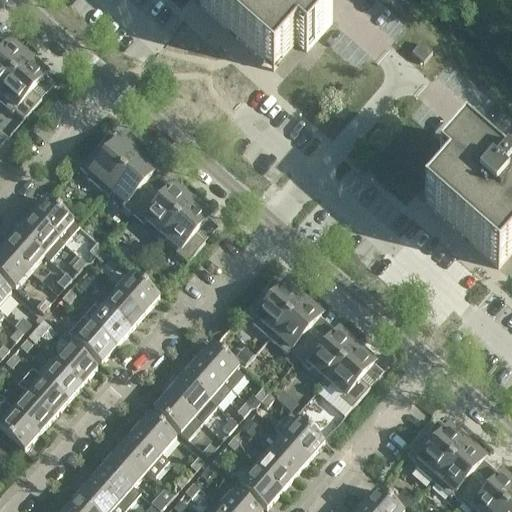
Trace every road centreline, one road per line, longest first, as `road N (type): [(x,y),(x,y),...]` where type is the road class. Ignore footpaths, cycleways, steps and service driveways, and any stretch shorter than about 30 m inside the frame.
road 1 (residential): [(7,511),(177,322),(209,309),(272,230)]
road 2 (residential): [(432,369),(272,230)]
road 3 (residential): [(272,230),(114,90)]
road 4 (residential): [(317,511),(432,369)]
road 5 (residential): [(114,90),(0,201)]
road 6 (residential): [(114,90),(11,0)]
